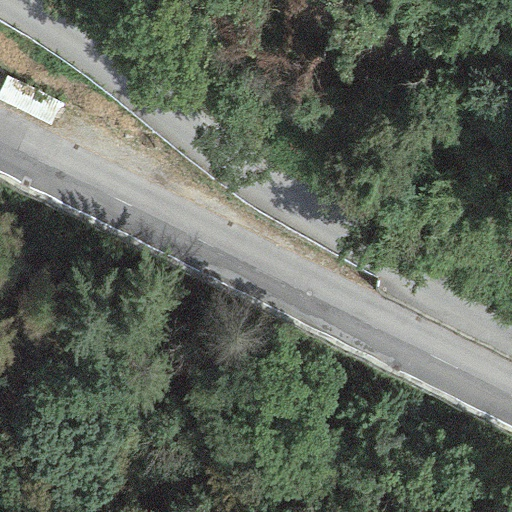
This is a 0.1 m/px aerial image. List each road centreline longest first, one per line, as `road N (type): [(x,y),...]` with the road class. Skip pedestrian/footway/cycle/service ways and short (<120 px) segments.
road 1 (residential): [(511,333),(271,191),(3,0)]
road 2 (tertiary): [(511,400),(0,144)]
